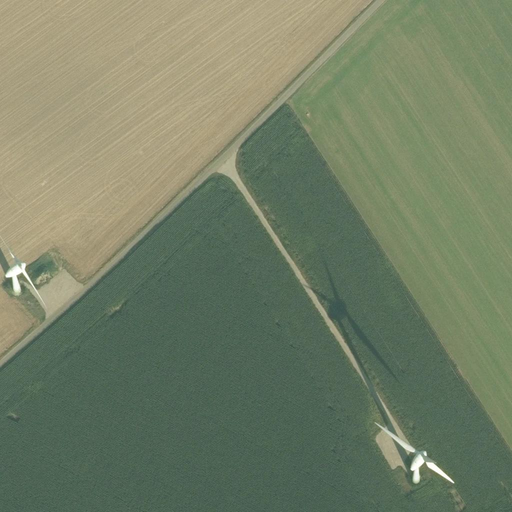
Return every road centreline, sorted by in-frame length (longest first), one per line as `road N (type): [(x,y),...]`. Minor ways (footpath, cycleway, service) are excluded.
road 1 (track): [(0,365),(223,162),(383,0)]
road 2 (track): [(410,466),(399,436),(223,162)]
